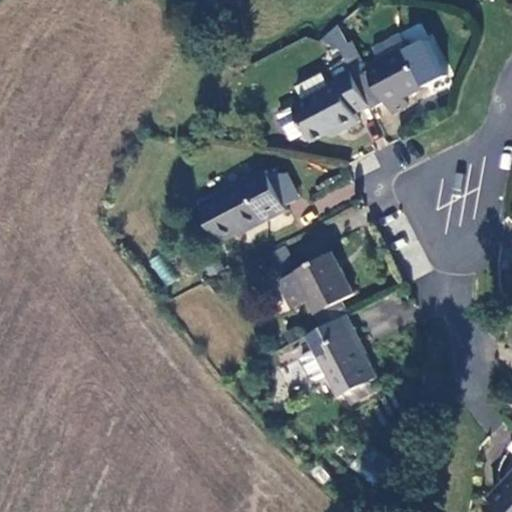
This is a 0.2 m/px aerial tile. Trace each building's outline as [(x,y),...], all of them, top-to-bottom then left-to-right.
[(378,52),(363,59),(383,96),(396,90),(402,103),(419,94),(415,87),(440,76),(420,37),(381,56),(378,52)] [(350,71),(305,93),(325,128),(353,113),(355,119),(372,112),(368,101),(383,96),(363,59),(347,65),(350,71)] [(279,161),(211,193),(233,240),(301,208),(279,161)] [(355,199),(352,180),(323,184),(326,203),(355,199)] [(323,287),(335,313),(356,302),(364,302),(355,288),(367,282),(352,256),(347,258),(340,244),(292,268),(305,295),(323,287)] [(147,266),(169,286),(179,275),(156,255),(147,266)] [(318,323),(351,384),(389,363),(356,302),(335,313),(318,323)] [(511,474),(499,488),(511,499),(511,474)]
